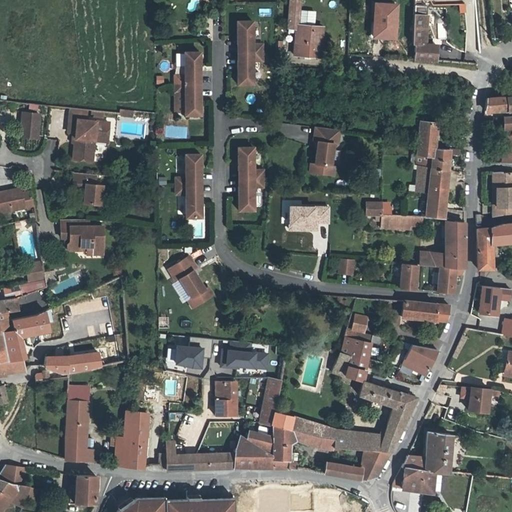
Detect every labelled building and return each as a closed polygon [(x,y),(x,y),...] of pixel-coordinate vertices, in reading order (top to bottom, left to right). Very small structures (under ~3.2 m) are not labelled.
[(301,0),(290,0),(290,32),(299,32),(299,36),(298,57),(324,58),(325,29),(316,29),(316,14),(301,14),(301,0)] [(420,4),(420,0),(413,0),(413,45),(415,45),(415,59),(437,61),(437,45),(426,43),(427,5),(420,4)] [(395,37),(395,3),(374,3),(373,33),(385,33),(385,36),(395,37)] [(252,21),(237,21),(237,45),(241,44),(241,52),(263,52),(262,44),(253,44),(252,21)] [(200,52),(184,52),(184,75),(175,75),(175,83),(196,83),(196,75),(200,75),(200,52)] [(263,52),(241,52),(241,60),(237,60),(237,84),(253,84),(253,61),(263,61),(263,52)] [(196,83),(175,83),(175,92),(185,92),(185,115),(201,115),(200,91),(196,91),(196,83)] [(506,108),(511,107),(511,95),(495,97),(495,108),(506,107),(506,108)] [(484,110),(495,108),(495,97),(485,98),(484,110)] [(64,117),(81,118),(82,111),(65,109),(64,117)] [(35,137),(37,114),(21,113),(18,135),(35,137)] [(503,162),(511,161),(511,114),(503,115),(501,115),(503,162)] [(70,131),(67,158),(87,160),(90,133),(102,134),(104,121),(81,118),(64,117),(63,130),(70,131)] [(420,121),(419,140),(419,147),(434,148),(436,148),(436,121),(420,121)] [(340,130),(315,127),(313,141),(318,141),(315,163),(311,163),(309,172),(334,175),(335,166),(331,165),(334,144),(338,144),(340,130)] [(253,147),(238,147),(238,171),(242,171),(242,179),(264,179),(263,170),(254,170),(253,147)] [(417,188),(430,189),(427,218),(443,219),(446,220),(462,221),(463,209),(444,209),(449,154),(458,154),(458,149),(449,149),(436,148),(434,148),(432,163),(419,158),(417,188)] [(200,154),(184,154),(185,177),(175,177),(175,186),(196,185),(196,177),(200,177),(200,154)] [(498,170),(497,207),(493,207),(493,216),(501,214),(511,213),(511,171),(500,172),(500,170),(498,170)] [(84,187),(83,200),(100,201),(102,182),(94,181),(93,181),(94,173),(71,171),(70,186),(84,187)] [(264,179),(242,179),(242,187),(238,187),(238,210),(254,210),(254,187),(264,187),(264,179)] [(196,185),(175,186),(175,194),(185,194),(185,217),(201,217),(200,193),(196,193),(196,185)] [(0,212),(4,212),(4,214),(24,211),(21,191),(1,194),(1,196),(0,196),(0,212)] [(383,203),(366,202),(365,214),(372,215),(375,215),(382,215),(382,209),(383,203)] [(410,225),(423,226),(423,218),(388,216),(382,215),(375,215),(375,221),(381,221),(381,228),(409,229),(410,225)] [(62,246),(80,247),(80,246),(86,246),(90,251),(90,254),(100,254),(102,226),(89,225),(89,219),(58,218),(57,234),(66,235),(66,238),(63,241),(62,246)] [(446,220),(445,253),(462,255),(462,221),(446,220)] [(490,227),(490,242),(511,240),(511,222),(502,224),(490,227)] [(490,227),(476,228),(476,268),(490,268),(490,242),(490,227)] [(419,264),(420,251),(386,248),(386,255),(377,254),(377,261),(401,263),(416,264),(419,264)] [(445,253),(420,251),(419,264),(439,266),(462,268),(462,255),(445,253)] [(188,255),(167,268),(174,281),(178,278),(189,297),(186,300),(190,307),(212,295),(207,287),(211,284),(199,266),(196,268),(188,255)] [(352,259),(339,258),(338,273),(351,274),(352,259)] [(416,264),(401,263),(399,288),(414,289),(416,264)] [(43,275),(42,264),(25,267),(28,284),(44,282),(43,275)] [(462,268),(439,266),(437,291),(452,292),(454,274),(461,274),(462,268)] [(55,291),(52,274),(43,275),(44,282),(46,289),(46,292),(55,291)] [(28,284),(19,286),(21,296),(46,289),(44,282),(28,284)] [(19,286),(2,289),(4,299),(14,298),(21,296),(19,286)] [(23,307),(47,298),(46,292),(46,289),(21,296),(14,298),(17,310),(23,307)] [(0,312),(17,310),(14,298),(4,299),(0,299),(0,312)] [(408,301),(407,316),(447,321),(447,317),(438,316),(440,305),(408,301)] [(447,317),(450,306),(440,305),(438,316),(447,317)] [(34,316),(23,307),(17,310),(0,312),(0,321),(10,320),(34,316)] [(34,316),(10,320),(13,330),(0,332),(7,360),(20,358),(15,337),(48,331),(44,311),(34,316)] [(501,335),(505,315),(484,311),(483,319),(481,331),(501,335)] [(364,316),(352,315),(351,330),(363,332),(364,316)] [(511,316),(505,315),(501,335),(511,336),(511,316)] [(481,331),(483,319),(467,316),(465,328),(481,331)] [(0,321),(0,363),(8,362),(7,360),(0,332),(13,330),(10,320),(0,321)] [(104,327),(69,331),(71,354),(97,352),(106,351),(104,327)] [(450,357),(454,359),(464,337),(461,335),(450,357)] [(202,357),(210,358),(211,339),(190,337),(189,346),(174,345),(173,354),(166,353),(165,367),(201,370),(202,357)] [(344,375),(361,380),(369,342),(344,338),(340,353),(349,356),(344,375)] [(408,343),(400,371),(427,379),(436,351),(408,343)] [(220,344),(220,368),(267,370),(268,346),(220,344)] [(97,352),(45,357),(44,365),(61,372),(67,371),(87,367),(87,368),(99,365),(97,352)] [(333,371),(344,375),(349,356),(340,353),(338,352),(333,371)] [(20,358),(7,360),(8,362),(11,362),(13,371),(23,370),(20,358)] [(8,362),(0,363),(0,373),(13,371),(11,362),(8,362)] [(388,379),(375,375),(372,384),(386,388),(388,379)] [(265,379),(259,423),(270,426),(274,411),(278,382),(265,379)] [(401,383),(388,379),(386,388),(398,392),(401,383)] [(357,394),(392,407),(382,435),(393,440),(394,441),(396,439),(414,398),(398,392),(386,388),(372,384),(361,380),(357,394)] [(235,415),(234,381),(214,381),(214,400),(215,415),(235,415)] [(88,385),(66,384),(66,400),(86,403),(88,385)] [(470,386),(468,410),(486,411),(488,394),(489,388),(470,386)] [(82,449),(86,403),(66,400),(65,409),(67,409),(64,459),(90,462),(91,450),(82,449)] [(124,422),(145,425),(146,416),(125,411),(124,422)] [(270,426),(289,430),(292,417),(274,411),(270,426)] [(334,434),(347,435),(348,431),(336,430),(292,417),(289,430),(294,431),(333,439),(334,434)] [(113,465),(125,468),(141,468),(145,425),(124,422),(122,437),(115,438),(113,465)] [(328,449),(332,449),(333,439),(294,431),(293,436),(299,442),(319,447),(328,449)] [(386,451),(393,440),(382,435),(348,431),(347,435),(346,450),(362,450),(386,451)] [(426,431),(424,457),(405,455),(400,466),(433,470),(446,471),(449,452),(450,434),(426,431)] [(231,467),(272,469),(271,443),(271,439),(270,438),(246,432),(245,439),(259,448),(259,451),(233,448),(232,455),(231,467)] [(346,450),(347,435),(334,434),(333,439),(332,449),(346,450)] [(239,435),(233,448),(259,451),(259,448),(245,439),(239,435)] [(271,443),(272,469),(296,470),(296,468),(296,461),(288,461),(287,461),(287,454),(288,444),(271,443)] [(362,450),(361,460),(383,460),(388,451),(386,451),(362,450)] [(165,454),(157,453),(156,465),(164,469),(165,454)] [(195,470),(195,453),(165,453),(165,454),(164,469),(164,470),(195,470)] [(223,467),(231,467),(232,455),(195,453),(195,470),(223,469),(223,467)] [(383,460),(361,460),(360,468),(325,463),(322,473),(357,480),(360,480),(363,480),(370,478),(373,476),(383,460)] [(25,467),(4,464),(0,470),(0,478),(23,484),(25,467)] [(392,486),(430,491),(433,470),(400,466),(393,482),(392,486)] [(75,475),(73,503),(93,504),(96,475),(75,475)] [(0,503),(4,496),(11,484),(0,479),(0,503)] [(4,496),(22,509),(24,500),(28,487),(11,484),(4,496)] [(231,511),(231,499),(208,498),(162,498),(162,496),(134,496),(124,503),(114,511),(113,511),(231,511)]
